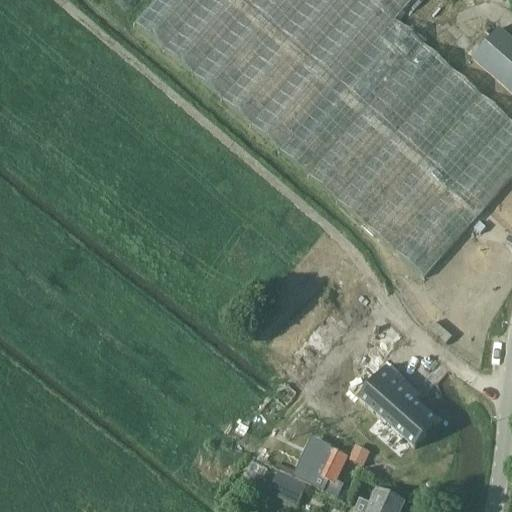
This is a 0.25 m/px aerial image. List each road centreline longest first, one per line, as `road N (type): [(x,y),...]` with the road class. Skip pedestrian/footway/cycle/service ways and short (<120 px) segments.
road 1 (track): [(387,321),(509,401)]
road 2 (unclassified): [(494,511),(511,383)]
